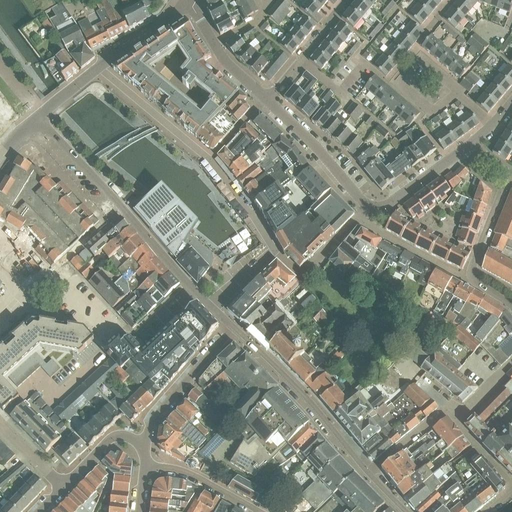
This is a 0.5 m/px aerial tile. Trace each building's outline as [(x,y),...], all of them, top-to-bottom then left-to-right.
[(100,0),(95,0),(100,10),(97,12),(102,23),(92,29),(88,19),(78,24),(91,49),(111,40),(106,30),(113,26),(110,20),(109,17),(104,8),(100,0)] [(100,0),(104,8),(109,17),(110,20),(113,26),(106,30),(111,40),(121,34),(130,30),(122,13),(121,11),(114,15),(109,4),(106,0),(100,0)] [(127,0),(121,0),(126,11),(122,13),(130,30),(140,25),(127,0)] [(127,0),(140,25),(150,20),(145,9),(142,3),(137,5),(135,1),(133,1),(132,0),(127,0)] [(140,0),(142,3),(145,9),(153,5),(152,1),(153,0),(140,0)] [(221,3),(227,0),(205,0),(210,10),(221,3)] [(284,0),(279,0),(277,2),(287,10),(291,5),(284,0)] [(317,14),(321,10),(309,0),(308,0),(301,10),(318,24),(322,19),(317,14)] [(321,9),(328,1),(327,0),(309,0),(321,10),(321,9)] [(358,0),(357,0),(350,9),(362,19),(370,10),(358,0)] [(378,0),(377,0),(358,0),(370,10),(378,0)] [(440,3),(436,0),(421,0),(418,4),(430,14),(440,3)] [(474,0),(458,0),(453,7),(465,17),(478,1),(474,0)] [(511,0),(496,0),(494,7),(510,14),(511,7),(511,0)] [(255,6),(252,1),(242,6),(243,8),(245,12),(255,6)] [(61,2),(45,12),(57,32),(68,53),(70,56),(82,70),(88,64),(94,60),(94,56),(89,50),(85,46),(86,45),(84,41),(78,27),(75,23),(61,2)] [(283,15),(287,10),(277,2),(274,7),(283,15)] [(392,2),(387,8),(390,11),(396,4),(392,2)] [(210,10),(207,11),(214,24),(228,16),(221,3),(210,10)] [(430,14),(418,4),(409,15),(421,25),(430,14)] [(255,6),(245,12),(247,17),(258,11),(255,6)] [(279,19),(283,15),(274,7),(270,11),(279,19)] [(465,17),(453,7),(443,19),(455,29),(465,17)] [(228,16),(214,24),(220,36),(234,29),(230,21),(240,16),(243,22),(248,19),(247,17),(245,12),(243,8),(239,10),(228,16)] [(390,11),(387,8),(382,14),(385,17),(390,11)] [(362,19),(350,9),(342,19),(353,29),(362,19)] [(276,23),(279,19),(270,11),(267,15),(276,23)] [(279,26),(286,17),(283,15),(279,19),(276,23),(279,26)] [(304,16),(296,26),(308,36),(316,26),(304,16)] [(195,34),(194,32),(186,20),(155,41),(146,47),(113,69),(133,86),(134,86),(141,91),(140,92),(154,103),(154,102),(164,110),(163,111),(177,122),(178,122),(181,125),(185,128),(184,128),(195,137),(197,138),(220,114),(221,113),(239,92),(240,92),(224,80),(203,63),(212,57),(203,44),(202,45),(195,34)] [(48,21),(42,25),(51,36),(57,32),(48,21)] [(402,33),(414,44),(424,32),(412,22),(402,33)] [(269,26),(266,23),(260,29),(264,32),(269,26)] [(333,33),(345,43),(353,33),(341,23),(333,33)] [(375,30),(378,33),(383,27),(380,24),(375,30)] [(449,34),(452,30),(445,25),(442,28),(449,34)] [(296,26),(288,36),(300,46),(308,36),(296,26)] [(258,32),(252,28),(242,34),(245,40),(258,32)] [(378,33),(375,30),(369,37),(373,39),(378,33)] [(452,30),(449,34),(455,39),(458,36),(452,30)] [(333,33),(325,42),(337,52),(345,43),(333,33)] [(414,44),(402,33),(393,44),(405,55),(414,44)] [(472,47),(479,38),(475,34),(467,43),(471,47),(472,47)] [(265,38),(261,35),(256,40),(259,44),(265,38)] [(431,55),(441,44),(432,35),(422,47),(431,55)] [(300,46),(288,36),(280,45),(292,55),(300,46)] [(236,58),(247,48),(238,37),(226,47),(236,58)] [(466,42),(459,37),(456,40),(463,46),(466,42)] [(479,38),(472,47),(476,51),(484,42),(479,38)] [(247,48),(236,58),(247,67),(258,54),(253,49),(259,44),(256,40),(249,46),(247,48)] [(274,46),(270,42),(265,49),(269,52),(274,46)] [(337,52),(325,42),(317,51),(329,61),(337,52)] [(484,42),(476,51),(477,52),(481,55),(489,46),(484,42)] [(353,49),(356,52),(361,45),(358,43),(353,49)] [(393,44),(383,55),(396,66),(405,55),(393,44)] [(451,52),(441,44),(431,55),(441,63),(451,52)] [(508,46),(505,44),(500,51),(504,53),(508,46)] [(476,51),(472,47),(471,47),(468,50),(475,56),(477,52),(476,51)] [(356,52),(353,49),(347,55),(351,58),(356,52)] [(279,50),(275,55),(285,64),(289,59),(279,50)] [(329,61),(317,51),(309,61),(321,71),(329,61)] [(451,52),(441,63),(450,71),(460,60),(451,52)] [(51,61),(66,82),(79,72),(64,53),(51,61)] [(481,60),(485,63),(490,56),(487,53),(481,60)] [(269,63),(258,54),(247,67),(258,77),(261,74),(264,69),(268,65),(269,63)] [(285,64),(275,55),(272,60),(281,68),(285,64)] [(396,66),(383,55),(374,67),(386,77),(396,66)] [(272,60),(269,63),(268,65),(278,72),(281,68),(272,60)] [(460,60),(450,71),(460,80),(470,68),(460,60)] [(485,63),(481,60),(476,66),(479,69),(485,63)] [(337,68),(340,71),(345,64),(342,62),(337,68)] [(43,74),(45,78),(48,75),(42,64),(36,63),(34,63),(34,65),(35,65),(35,67),(37,68),(37,66),(39,66),(41,70),(43,74)] [(268,65),(264,69),(274,77),(278,72),(268,65)] [(511,69),(508,66),(500,76),(511,86),(511,85),(511,69)] [(340,71),(337,68),(331,74),(335,77),(340,71)] [(274,77),(264,69),(261,74),(270,82),(274,77)] [(295,108),(310,91),(318,82),(306,72),(302,77),(309,82),(301,92),(294,86),(284,98),(295,108)] [(480,81),(470,72),(468,76),(472,80),(477,84),(480,81)] [(376,98),(387,86),(375,76),(365,88),(376,98)] [(465,89),(472,80),(468,76),(460,85),(465,89)] [(500,76),(492,85),(504,95),(511,86),(500,76)] [(476,85),(477,84),(472,80),(465,89),(469,93),(470,92),(476,85)] [(474,94),(479,88),(476,85),(470,92),(474,94)] [(504,95),(492,85),(484,95),(496,105),(504,95)] [(398,95),(387,86),(376,98),(387,107),(398,95)] [(327,89),(319,99),(325,105),(331,99),(334,95),(327,89)] [(310,91),(295,108),(309,120),(319,108),(311,101),(316,95),(310,91)] [(240,92),(239,92),(221,113),(224,116),(229,110),(233,113),(231,116),(232,117),(231,119),(236,124),(238,122),(248,111),(247,105),(244,102),(247,99),(240,92)] [(409,104),(398,95),(387,107),(398,117),(409,104)] [(496,105),(484,95),(476,104),(488,114),(496,105)] [(331,99),(325,105),(311,122),(322,131),(332,118),(333,119),(339,111),(342,108),(331,99)] [(349,109),(359,117),(364,112),(354,104),(349,109)] [(409,104),(398,117),(410,126),(420,114),(409,104)] [(359,117),(349,109),(345,114),(355,122),(359,117)] [(293,184),(310,169),(296,148),(281,137),(284,135),(259,111),(250,121),(274,145),(272,147),(272,148),(266,154),(273,163),(272,165),(274,168),(276,166),(281,163),(289,172),(283,176),(286,179),(290,183),(292,182),(293,184)] [(458,120),(467,133),(479,124),(470,111),(458,120)] [(234,127),(220,114),(197,138),(210,150),(211,150),(214,150),(234,127)] [(332,118),(322,131),(332,139),(343,127),(347,123),(336,114),(333,119),(332,118)] [(373,120),(369,116),(364,122),(368,126),(373,120)] [(433,120),(431,121),(434,125),(440,121),(437,117),(433,120)] [(458,120),(446,129),(456,141),(467,133),(458,120)] [(230,170),(260,139),(246,125),(239,133),(240,133),(226,149),(225,149),(218,157),(230,170)] [(379,125),(375,130),(384,139),(389,133),(379,125)] [(343,127),(332,139),(343,148),(353,136),(343,127)] [(456,141),(446,129),(434,137),(444,150),(456,141)] [(415,147),(424,160),(436,151),(427,138),(420,142),(411,130),(405,134),(408,138),(415,147)] [(511,135),(506,132),(499,142),(511,150),(511,135)] [(400,144),(408,138),(405,134),(397,140),(400,144)] [(353,136),(343,148),(353,157),(363,144),(353,136)] [(260,139),(230,170),(237,180),(264,158),(262,155),(266,152),(272,146),(262,137),(260,139)] [(511,151),(511,150),(499,142),(492,153),(505,162),(511,151)] [(362,168),(374,158),(380,153),(376,148),(371,153),(365,146),(353,157),(362,168)] [(424,160),(415,147),(402,156),(411,167),(412,169),(424,160)] [(374,158),(362,168),(365,171),(382,191),(394,181),(393,180),(411,167),(402,156),(384,169),(377,161),(374,158)] [(266,157),(264,158),(237,180),(245,191),(272,169),(268,163),(270,162),(266,157)] [(276,166),(274,168),(272,169),(245,191),(255,203),(286,179),(283,176),(289,172),(281,163),(276,166)] [(462,167),(454,175),(461,181),(469,173),(462,167)] [(304,189),(317,176),(310,169),(293,184),(295,183),(297,181),(304,189)] [(445,178),(455,193),(462,183),(461,181),(454,175),(453,175),(451,173),(445,178)] [(311,196),(324,184),(321,181),(321,180),(318,177),(317,176),(304,189),(306,191),(308,194),(310,195),(311,196)] [(43,182),(50,195),(60,189),(53,177),(43,182)] [(431,186),(427,189),(436,202),(440,199),(442,202),(443,202),(447,199),(445,195),(450,191),(441,178),(431,186)] [(286,179),(255,203),(260,211),(264,216),(283,203),(289,199),(282,190),(290,183),(286,179)] [(475,179),(473,186),(479,188),(474,202),(487,207),(492,193),(475,179)] [(67,181),(62,183),(69,196),(74,194),(67,181)] [(222,183),(218,187),(241,213),(246,209),(222,183)] [(318,204),(331,191),(327,187),(324,184),(311,196),(318,204)] [(138,207),(133,211),(139,218),(150,230),(166,248),(174,258),(175,258),(178,262),(178,263),(180,265),(187,273),(194,280),(197,284),(198,283),(199,283),(198,282),(199,281),(201,279),(202,278),(205,274),(209,269),(209,268),(210,268),(211,267),(212,266),(213,262),(213,260),(212,258),(212,256),(211,255),(209,253),(201,247),(197,243),(194,241),(190,238),(189,237),(189,236),(190,235),(194,229),(192,228),(196,223),(185,211),(174,200),(173,199),(169,195),(162,188),(152,197),(150,196),(146,199),(143,202),(140,205),(139,206),(138,207)] [(39,194),(47,204),(54,199),(45,189),(39,194)] [(422,192),(414,198),(423,211),(427,208),(429,212),(434,208),(435,207),(433,204),(436,202),(427,189),(422,192)] [(489,250),(482,269),(500,278),(511,285),(511,262),(501,256),(502,253),(505,248),(511,250),(511,189),(511,190),(494,234),(496,235),(490,250),(489,250)] [(276,239),(285,253),(301,268),(355,215),(331,191),(318,204),(303,218),(298,222),(296,223),(289,229),(276,239)] [(0,261),(26,289),(44,271),(34,261),(16,241),(0,231),(0,226),(4,229),(7,224),(0,219),(0,217),(11,200),(0,193),(0,261)] [(451,207),(459,196),(454,194),(445,205),(451,207)] [(70,197),(62,205),(73,217),(81,210),(70,197)] [(413,199),(403,206),(412,219),(416,216),(418,219),(424,215),(422,212),(423,211),(414,198),(413,199)] [(103,218),(111,214),(104,199),(96,203),(103,218)] [(469,200),(465,213),(468,214),(483,220),(487,207),(474,202),(469,200)] [(264,216),(264,217),(267,222),(269,226),(271,229),(275,237),(276,238),(276,239),(289,229),(296,223),(303,218),(303,217),(298,221),(290,211),(283,203),(264,216)] [(85,204),(82,208),(91,218),(95,214),(85,204)] [(393,216),(385,230),(398,237),(401,239),(409,225),(399,220),(401,216),(395,213),(394,216),(393,216)] [(462,218),(456,237),(460,239),(458,243),(473,248),(483,220),(468,214),(466,219),(462,218)] [(89,233),(101,223),(95,216),(83,227),(89,233)] [(110,227),(102,235),(110,244),(111,245),(119,237),(130,228),(121,218),(110,227)] [(409,225),(401,239),(411,244),(414,247),(422,233),(418,230),(420,227),(415,224),(413,227),(409,225)] [(137,236),(130,228),(119,237),(126,245),(137,236)] [(344,245),(338,251),(354,265),(355,264),(360,268),(374,278),(387,256),(377,250),(382,242),(362,231),(362,230),(358,228),(344,244),(344,245)] [(422,233),(414,247),(423,251),(431,255),(438,241),(431,237),(433,234),(433,233),(428,231),(426,235),(422,233)] [(110,244),(102,235),(86,248),(95,258),(102,252),(110,244)] [(137,236),(126,245),(117,253),(121,257),(125,253),(130,259),(145,246),(137,236)] [(117,253),(126,245),(119,237),(111,245),(110,244),(102,252),(109,260),(112,257),(113,256),(117,253)] [(438,241),(431,255),(436,257),(446,262),(453,248),(448,245),(449,242),(445,240),(444,239),(442,243),(438,241)] [(53,242),(37,258),(47,269),(64,253),(53,242)] [(387,256),(374,278),(378,281),(380,279),(382,280),(383,277),(381,276),(388,265),(385,264),(389,257),(391,258),(396,249),(382,242),(377,250),(387,256)] [(261,244),(227,270),(233,279),(268,253),(261,244)] [(129,286),(130,293),(130,297),(131,296),(139,289),(139,290),(153,278),(152,277),(145,269),(157,260),(152,253),(145,246),(130,259),(121,268),(118,271),(123,277),(128,284),(129,286)] [(453,248),(446,262),(449,264),(462,270),(469,257),(469,256),(463,253),(465,249),(459,247),(457,250),(453,248)] [(389,257),(385,264),(388,265),(392,267),(393,265),(397,267),(397,268),(395,271),(400,274),(404,276),(413,258),(410,256),(405,253),(404,253),(396,249),(391,258),(389,257)] [(86,262),(91,257),(86,251),(81,256),(86,262)] [(338,251),(329,262),(344,275),(345,276),(348,272),(353,276),(360,268),(355,264),(354,265),(338,251)] [(71,263),(79,272),(85,266),(77,257),(71,263)] [(121,268),(112,257),(109,260),(118,271),(121,268)] [(421,262),(413,258),(404,276),(400,283),(403,284),(404,281),(406,277),(408,272),(415,275),(420,279),(418,284),(427,289),(437,270),(421,262)] [(163,267),(157,260),(145,269),(152,277),(163,267)] [(270,293),(263,300),(273,309),(282,301),(283,302),(286,299),(297,288),(301,283),(277,261),(259,279),(267,286),(273,292),(271,294),(270,293)] [(95,271),(87,264),(79,272),(86,279),(95,271)] [(139,289),(130,297),(115,311),(121,317),(136,303),(137,304),(169,274),(163,267),(152,277),(153,278),(139,290),(139,289)] [(437,270),(427,289),(426,290),(440,299),(452,279),(437,270)] [(128,284),(123,277),(114,285),(101,272),(89,283),(113,309),(130,293),(129,286),(128,284)] [(180,286),(169,274),(137,304),(136,303),(121,317),(132,329),(180,286)] [(267,286),(259,279),(243,295),(251,303),(267,286)] [(452,279),(440,299),(440,300),(444,303),(440,310),(445,313),(453,298),(461,284),(452,279)] [(448,315),(445,319),(451,323),(452,324),(457,327),(459,326),(466,319),(465,318),(459,315),(465,304),(474,291),(469,289),(465,287),(461,284),(453,298),(457,300),(448,315)] [(251,303),(243,295),(228,311),(241,322),(254,307),(256,308),(263,300),(270,293),(271,294),(273,292),(267,286),(251,303)] [(465,304),(459,315),(465,318),(466,319),(470,322),(476,311),(479,307),(485,298),(475,292),(474,291),(465,304)] [(457,327),(451,335),(474,353),(479,347),(480,345),(483,342),(500,321),(499,321),(506,311),(485,297),(485,298),(479,307),(485,311),(482,315),(489,319),(474,338),(459,326),(457,327)] [(265,318),(253,330),(270,347),(294,326),(281,312),(290,304),(286,299),(283,302),(282,301),(273,309),(265,317),(265,318)] [(254,307),(241,322),(251,329),(253,330),(265,318),(265,317),(273,309),(263,300),(256,308),(254,307)] [(120,336),(104,351),(121,369),(124,365),(130,360),(150,381),(161,392),(201,346),(200,345),(207,339),(207,340),(219,327),(215,323),(214,322),(214,321),(211,319),(210,318),(211,318),(210,317),(207,314),(206,313),(206,312),(205,312),(197,304),(193,307),(192,306),(188,310),(189,311),(188,312),(186,314),(185,315),(179,320),(178,321),(177,322),(176,323),(174,325),(173,325),(172,326),(172,327),(171,327),(170,328),(171,328),(170,329),(167,331),(167,332),(165,334),(164,334),(162,336),(161,337),(160,337),(158,339),(158,340),(156,342),(155,342),(153,344),(151,346),(149,348),(142,340),(134,339),(132,341),(129,337),(125,341),(120,336)] [(312,319),(317,323),(320,319),(330,329),(335,323),(321,309),(312,319)] [(430,316),(438,322),(442,315),(433,311),(431,315),(430,316)] [(483,342),(480,345),(499,365),(501,367),(509,360),(501,351),(499,349),(496,352),(491,346),(504,330),(509,337),(511,336),(511,318),(507,312),(506,311),(499,321),(500,321),(483,342)] [(438,322),(430,316),(429,316),(410,343),(430,358),(436,352),(424,343),(427,338),(428,338),(438,322)] [(79,353),(94,341),(85,330),(33,320),(0,349),(0,408),(4,412),(19,398),(14,392),(3,380),(41,346),(79,353)] [(270,347),(277,355),(282,360),(289,368),(305,354),(301,350),(302,348),(299,345),(297,345),(294,342),(296,340),(300,337),(300,335),(301,333),(294,326),(270,347)] [(437,350),(439,349),(443,344),(433,336),(428,343),(437,350)] [(235,366),(246,356),(234,344),(217,360),(212,365),(199,380),(199,386),(204,391),(208,388),(234,365),(235,366)] [(511,354),(505,347),(501,351),(509,360),(509,359),(511,356),(511,354)] [(430,358),(420,371),(461,404),(477,388),(457,371),(461,367),(439,349),(437,350),(436,352),(430,358)] [(340,354),(338,352),(332,358),(337,364),(346,355),(342,352),(340,354)] [(305,354),(289,368),(305,384),(310,389),(326,374),(329,371),(324,366),(318,372),(312,366),(310,364),(313,362),(305,354)] [(234,365),(208,388),(212,393),(228,379),(243,394),(246,391),(250,394),(231,414),(243,425),(248,419),(258,410),(278,390),(279,389),(246,355),(246,356),(235,366),(234,365)] [(32,358),(27,362),(36,371),(41,368),(41,367),(40,366),(37,363),(35,360),(32,358),(32,357),(32,358)] [(111,359),(105,365),(113,374),(120,368),(111,359)] [(47,365),(42,369),(47,374),(57,365),(52,360),(50,363),(47,365)] [(124,373),(129,378),(131,380),(142,390),(154,401),(161,392),(149,382),(150,382),(130,360),(124,365),(128,369),(124,373)] [(27,362),(23,366),(32,376),(36,372),(36,371),(27,362)] [(57,365),(47,374),(51,378),(56,373),(61,369),(57,365)] [(116,377),(113,374),(105,365),(99,371),(107,380),(110,383),(116,377)] [(18,370),(27,380),(32,376),(23,366),(18,370)] [(120,368),(113,374),(116,377),(122,384),(129,378),(124,373),(121,369),(120,368)] [(485,426),(475,416),(465,426),(475,437),(484,446),(483,447),(491,455),(492,455),(495,458),(495,459),(496,460),(495,460),(511,476),(511,369),(506,375),(511,380),(504,388),(503,387),(511,396),(511,398),(506,405),(500,411),(495,416),(490,422),(485,426)] [(14,374),(23,384),(27,380),(18,370),(14,374)] [(107,380),(99,371),(94,375),(102,384),(107,380)] [(14,374),(9,378),(18,388),(23,384),(14,374)] [(326,374),(310,389),(321,399),(335,416),(364,391),(367,389),(366,387),(363,384),(347,396),(350,399),(348,401),(342,394),(346,391),(345,390),(345,387),(343,385),(340,384),(338,381),(334,384),(326,374)] [(102,384),(94,375),(90,379),(98,388),(102,384)] [(90,379),(85,383),(96,395),(99,392),(96,390),(98,388),(90,379)] [(96,395),(85,383),(81,387),(92,399),(96,395)] [(112,385),(108,388),(117,398),(111,402),(131,423),(139,415),(127,403),(116,390),(112,385)] [(420,410),(431,401),(414,385),(404,394),(420,410)] [(92,399),(81,387),(76,392),(87,403),(92,399)] [(133,395),(125,387),(122,390),(128,397),(126,399),(129,401),(127,403),(139,415),(146,408),(133,395)] [(511,398),(511,396),(503,387),(496,395),(506,405),(511,398)] [(138,389),(133,395),(146,408),(154,401),(142,390),(140,391),(138,389)] [(196,389),(188,398),(196,404),(195,405),(202,411),(203,411),(202,413),(212,421),(217,415),(207,406),(210,403),(203,396),(196,389)] [(245,439),(230,463),(254,477),(276,458),(280,453),(281,452),(282,453),(288,447),(287,446),(310,423),(299,412),(278,390),(258,410),(248,419),(243,425),(243,426),(244,426),(238,432),(245,439)] [(364,391),(335,416),(350,434),(373,413),(374,415),(385,406),(390,402),(385,396),(370,408),(366,403),(371,399),(364,391)] [(76,392),(72,396),(83,408),(87,403),(76,392)] [(506,405),(496,395),(490,400),(500,411),(506,405)] [(83,408),(72,396),(67,400),(78,412),(83,408)] [(78,412),(67,400),(63,404),(74,416),(78,412)] [(186,400),(177,411),(190,423),(205,437),(208,433),(198,424),(197,421),(195,418),(200,412),(187,401),(186,400)] [(500,411),(490,400),(484,406),(495,416),(500,411)] [(420,410),(414,416),(416,420),(423,415),(426,418),(438,408),(431,401),(420,410)] [(99,405),(94,410),(110,427),(121,417),(106,402),(101,407),(99,405)] [(63,404),(58,408),(69,420),(74,416),(63,404)] [(17,429),(33,414),(24,405),(11,418),(16,423),(14,426),(17,429)] [(383,419),(390,413),(390,412),(394,409),(392,406),(391,405),(387,409),(385,406),(374,415),(373,413),(350,434),(362,449),(384,430),(389,436),(394,432),(394,430),(393,431),(383,419)] [(484,406),(479,411),(490,422),(495,416),(484,406)] [(69,420),(58,408),(54,413),(55,415),(59,418),(62,421),(63,423),(65,424),(69,420)] [(490,422),(479,411),(475,416),(485,426),(490,422)] [(159,436),(159,440),(160,441),(159,442),(160,442),(162,443),(161,444),(159,447),(161,451),(162,452),(166,453),(166,454),(175,459),(185,465),(187,466),(188,462),(199,449),(207,440),(188,423),(176,412),(161,429),(159,436)] [(33,414),(17,429),(21,433),(23,430),(28,436),(41,423),(33,414)] [(110,427),(99,415),(89,425),(100,437),(110,427)] [(383,442),(368,455),(374,461),(375,460),(379,457),(380,458),(382,456),(381,455),(392,446),(402,438),(408,433),(419,424),(416,420),(414,416),(413,415),(403,423),(394,430),(394,432),(392,434),(389,436),(390,436),(383,442)] [(448,449),(463,436),(460,432),(455,425),(455,426),(448,417),(433,430),(440,438),(442,440),(436,445),(435,446),(442,454),(446,451),(447,450),(448,449)] [(217,421),(213,424),(219,430),(223,426),(217,421)] [(50,431),(41,423),(28,436),(34,441),(32,443),(35,446),(50,431)] [(227,423),(221,430),(226,435),(233,428),(227,423)] [(280,453),(279,454),(287,463),(295,457),(296,457),(319,435),(318,434),(311,424),(310,423),(287,446),(288,447),(282,453),(281,452),(280,453)] [(100,437),(89,425),(78,435),(89,447),(100,437)] [(368,455),(390,436),(389,436),(384,430),(362,449),(363,449),(368,455)] [(50,431),(35,446),(38,449),(40,447),(46,453),(59,440),(50,431)] [(227,451),(233,445),(221,431),(198,450),(208,462),(224,448),(227,451)] [(319,435),(296,457),(304,466),(308,462),(327,445),(326,444),(319,435)] [(75,436),(66,444),(75,454),(76,453),(79,456),(87,449),(75,436)] [(448,449),(447,450),(446,451),(453,461),(460,455),(471,446),(463,437),(463,436),(448,449)] [(382,469),(382,470),(388,477),(407,462),(408,462),(413,458),(416,461),(423,455),(428,452),(435,446),(436,445),(433,441),(427,446),(426,445),(412,456),(407,450),(407,449),(405,451),(403,452),(394,460),(393,460),(392,458),(390,460),(391,462),(382,469)] [(66,444),(56,453),(63,461),(69,466),(77,459),(73,455),(75,454),(66,444)] [(340,458),(327,445),(308,462),(304,466),(301,469),(314,483),(340,458)] [(11,451),(7,447),(0,454),(0,457),(2,460),(11,451)] [(473,449),(462,457),(479,477),(490,468),(488,466),(485,463),(473,449)] [(11,451),(2,460),(3,461),(7,464),(15,456),(11,451)] [(114,476),(115,476),(131,477),(133,463),(133,461),(127,456),(121,453),(113,452),(102,464),(114,476)] [(423,455),(416,461),(422,470),(426,468),(431,463),(426,457),(430,454),(428,452),(423,455)] [(479,477),(462,457),(452,465),(463,484),(483,508),(496,497),(479,477)] [(294,503),(288,510),(285,511),(315,511),(355,475),(340,458),(314,483),(301,496),(310,505),(302,511),(294,503)] [(407,462),(388,477),(398,490),(419,472),(422,470),(416,461),(413,458),(408,462),(407,462)] [(188,462),(187,466),(194,470),(196,468),(197,465),(196,463),(193,462),(190,462),(188,461),(188,462)] [(426,468),(422,470),(419,472),(398,490),(405,498),(419,487),(420,488),(433,477),(428,471),(434,467),(431,463),(426,468)] [(13,472),(16,476),(26,467),(23,464),(13,472)] [(420,488),(419,487),(405,498),(416,511),(439,490),(455,476),(448,465),(433,477),(420,488)] [(99,466),(93,473),(106,485),(110,476),(109,475),(99,466)] [(490,468),(479,477),(496,497),(504,490),(505,485),(490,468)] [(13,472),(3,480),(6,484),(16,476),(13,472)] [(92,473),(85,480),(85,481),(97,493),(101,496),(105,486),(106,485),(93,473),(92,473)] [(368,488),(355,475),(315,511),(319,511),(332,500),(343,511),(354,511),(362,505),(360,503),(363,500),(360,496),(368,488)] [(115,476),(113,492),(129,494),(131,477),(115,476)] [(255,503),(265,492),(238,476),(233,483),(228,488),(255,503)] [(460,484),(455,476),(439,490),(416,511),(428,511),(436,505),(449,493),(458,485),(460,484)] [(26,486),(37,497),(46,487),(35,477),(26,486)] [(186,494),(195,495),(198,489),(193,486),(187,484),(181,481),(165,480),(160,481),(158,482),(156,484),(155,487),(153,489),(181,492),(180,497),(185,498),(186,494)] [(97,493),(85,481),(77,489),(71,495),(88,511),(93,511),(97,505),(91,499),(97,493)] [(265,492),(255,503),(263,508),(264,508),(272,498),(280,488),(271,483),(265,492)] [(463,484),(459,487),(461,492),(455,497),(457,500),(465,511),(477,511),(483,508),(463,484)] [(446,507),(440,511),(449,511),(450,511),(448,508),(457,500),(455,497),(461,492),(459,487),(458,485),(449,493),(453,498),(445,505),(446,507)] [(26,486),(18,495),(29,505),(37,497),(26,486)] [(378,511),(385,506),(368,488),(360,496),(363,500),(360,503),(362,505),(354,511),(343,511),(332,500),(319,511),(378,511)] [(153,489),(152,499),(172,501),(172,496),(180,497),(181,492),(153,489)] [(197,498),(188,511),(213,511),(220,501),(213,496),(213,497),(204,492),(201,490),(197,498)] [(112,492),(111,504),(128,506),(129,494),(113,492),(112,492)] [(453,498),(449,493),(436,505),(428,511),(440,511),(446,507),(445,505),(453,498)] [(186,494),(185,498),(186,498),(185,503),(189,503),(195,495),(186,494)] [(22,511),(29,505),(18,495),(9,504),(18,511),(22,511)] [(88,511),(71,495),(64,502),(74,511),(88,511)] [(272,498),(264,508),(271,511),(285,511),(288,510),(272,498)] [(152,499),(151,510),(168,511),(169,507),(181,508),(180,509),(185,509),(189,503),(185,503),(181,503),(181,502),(172,501),(152,499)] [(465,511),(457,500),(448,508),(450,511),(449,511),(465,511)] [(74,511),(64,502),(58,509),(60,511),(74,511)] [(237,511),(238,511),(235,509),(222,502),(215,511),(237,511)]
